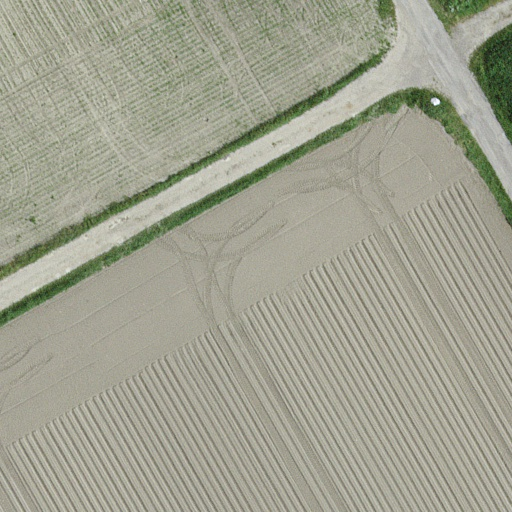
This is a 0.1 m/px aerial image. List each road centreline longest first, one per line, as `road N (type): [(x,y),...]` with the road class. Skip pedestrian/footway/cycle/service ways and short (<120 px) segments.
road 1 (track): [(511,16),(0,294)]
road 2 (unclassified): [(511,172),(414,0)]
